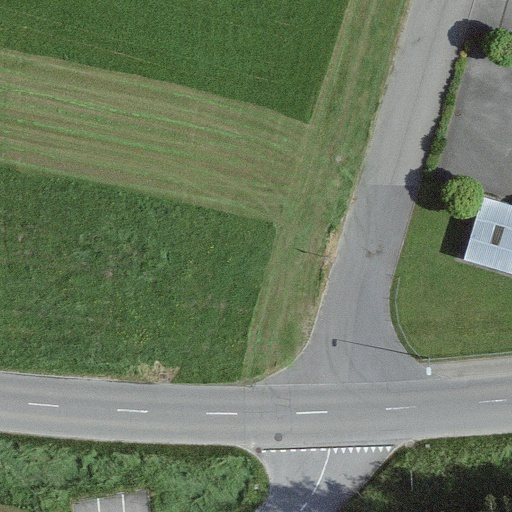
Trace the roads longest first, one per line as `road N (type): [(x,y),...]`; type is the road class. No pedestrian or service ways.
road 1 (residential): [(444,0),(357,292),(336,411)]
road 2 (tertiary): [(336,411),(0,398)]
road 3 (tertiary): [(511,398),(336,411)]
